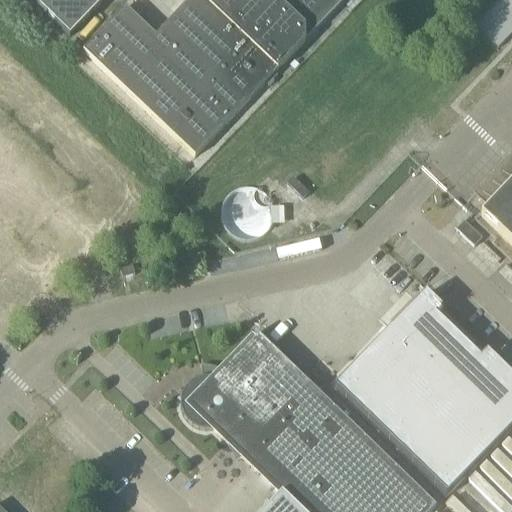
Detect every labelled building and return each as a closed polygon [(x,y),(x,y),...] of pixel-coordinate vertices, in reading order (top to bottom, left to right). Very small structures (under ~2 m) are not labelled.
[(26,0),(69,40),(102,5),(96,0),(26,0)] [(347,0),(206,0),(203,3),(199,0),(191,0),(154,39),(124,10),(82,55),(194,161),(304,44),(347,0)] [(511,0),(502,0),(475,29),(497,51),(511,35),(511,0)] [(511,184),(479,218),(496,234),(511,249),(511,184)] [(463,225),(456,233),(473,250),(481,242),(463,225)] [(119,272),(121,281),(134,278),(132,269),(119,272)] [(389,333),(379,343),(379,344),(376,347),(377,348),(364,362),(363,361),(360,364),(361,365),(348,378),(347,377),(343,381),(343,380),(332,391),(365,423),(390,447),(394,450),(393,450),(445,501),(474,471),(511,431),(511,381),(503,373),(485,356),(478,363),(434,320),(441,313),(424,297),(416,304),(416,305),(415,304),(415,305),(389,332),(388,332),(389,333)] [(401,479),(366,446),(331,412),(257,340),(256,341),(226,371),(223,375),(191,408),(176,394),(133,439),(207,511),(433,511),(434,511),(401,479)]
